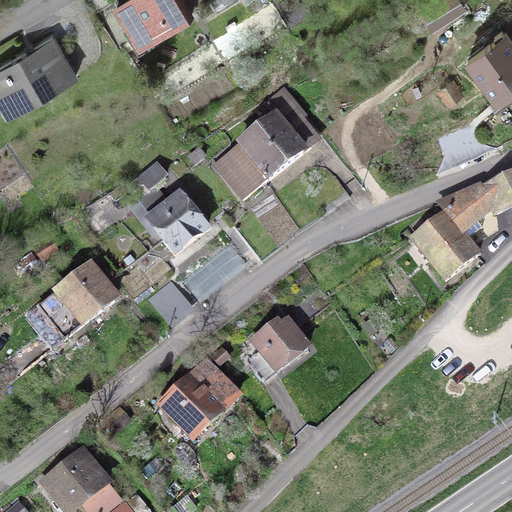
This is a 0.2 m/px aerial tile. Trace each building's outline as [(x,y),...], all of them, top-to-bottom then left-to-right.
[(169,23),(189,11),(182,0),(129,0),(116,9),(138,43),(152,34),(155,38),(172,27),(169,23)] [(458,0),(445,0),(429,13),(439,27),(464,8),(458,0)] [(511,42),(505,34),(469,61),(496,98),(511,85),(511,42)] [(0,68),(0,100),(5,109),(38,89),(42,97),(76,76),(52,37),(0,68)] [(461,94),(453,83),(439,90),(447,103),(461,94)] [(266,121),(269,124),(297,160),(305,154),(317,144),(300,123),(287,132),(277,118),(276,119),(273,116),(266,121)] [(480,123),(445,138),(451,152),(486,137),(480,123)] [(269,124),(229,155),(257,190),(297,160),(269,124)] [(243,201),(257,190),(229,155),(216,165),(243,201)] [(139,203),(167,180),(157,167),(141,180),(139,178),(126,188),(139,203)] [(445,214),(467,242),(483,229),(478,223),(493,210),(496,215),(511,206),(511,175),(481,191),(479,187),(440,204),(447,213),(445,214)] [(324,217),(338,208),(323,186),(309,195),(324,217)] [(208,233),(181,198),(149,223),(177,258),(208,233)] [(447,282),(478,256),(467,242),(445,214),(413,240),(447,282)] [(38,250),(46,261),(57,251),(49,241),(38,250)] [(225,256),(186,289),(200,306),(240,274),(225,256)] [(90,271),(27,320),(52,353),(116,305),(90,271)] [(192,308),(171,283),(149,300),(170,326),(192,308)] [(369,307),(356,316),(370,337),(383,329),(369,307)] [(252,343),(260,353),(247,362),(263,383),(307,350),(287,323),(279,329),(276,325),(252,343)] [(228,357),(221,349),(211,357),(219,366),(228,357)] [(207,365),(161,408),(192,441),(238,397),(207,365)] [(146,402),(139,393),(129,401),(136,410),(146,402)] [(87,511),(111,511),(121,504),(83,455),(43,486),(64,511),(75,511),(83,506),(87,511)] [(149,511),(137,496),(125,506),(130,511),(149,511)]
